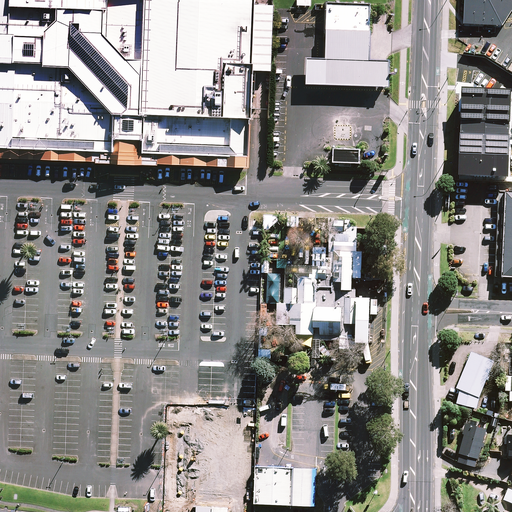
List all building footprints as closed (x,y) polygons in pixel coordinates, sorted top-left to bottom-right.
[(0,0),(0,158),(127,164),(247,167),(249,109),(250,71),(269,71),(272,6),(253,5),(252,0),(0,0)] [(484,0),(466,0),(466,15),(485,15),(484,0)] [(368,31),(369,4),(325,3),(324,30),(368,31)] [(323,59),(305,58),(304,84),(375,86),(386,87),(387,61),(376,60),(367,60),(367,51),(368,31),(324,30),(324,50),(323,59)] [(511,54),(511,51),(499,43),(491,56),(505,65),(511,54)] [(508,83),(485,82),(484,108),(507,109),(508,83)] [(511,130),(511,114),(494,114),(494,130),(511,130)] [(487,144),(467,144),(466,174),(485,175),(487,144)] [(361,150),(334,149),(333,157),(333,164),(361,165),(361,158),(361,150)] [(511,278),(511,192),(506,192),(502,278),(511,278)] [(345,235),(345,223),(337,223),(336,244),(347,245),(348,235),(345,235)] [(310,253),(272,251),(271,272),(309,274),(310,253)] [(357,292),(353,292),(354,279),(356,279),(356,271),(356,268),(355,268),(355,261),(340,260),(340,265),(335,264),(335,278),(320,277),(319,281),(299,280),(298,291),(287,291),(288,276),(271,275),(264,275),(264,286),(263,299),(285,300),(284,328),(297,328),(296,341),(314,342),(313,352),(317,352),(322,352),(322,343),(343,343),(343,326),(359,327),(359,326),(360,313),(360,302),(357,301),(357,292)] [(218,267),(207,267),(207,280),(218,280),(218,267)] [(370,314),(360,313),(359,326),(370,327),(370,314)] [(494,362),(471,352),(456,389),(460,390),(457,404),(476,409),(479,398),(494,362)] [(480,461),(481,461),(484,449),(486,449),(487,445),(486,444),(489,431),(468,425),(465,436),(467,437),(461,456),(462,456),(480,461)] [(477,469),(480,461),(462,456),(460,464),(477,469)] [(255,504),(291,506),(293,468),(256,467),(255,504)] [(304,469),(293,468),(291,506),(303,506),(317,506),(317,495),(318,469),(304,469)] [(151,488),(133,487),(133,493),(120,493),(119,501),(150,503),(151,488)] [(183,494),(154,493),(153,503),(182,504),(183,494)]
